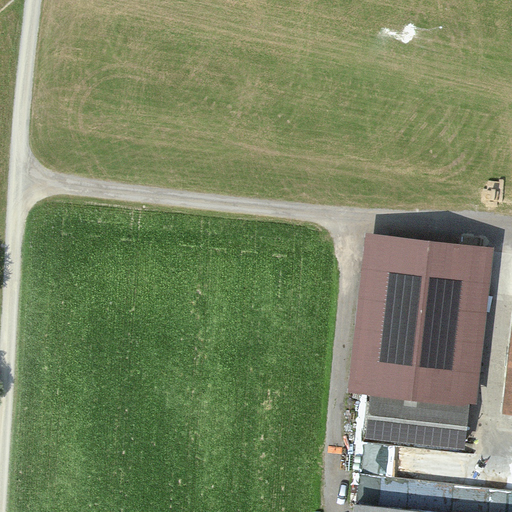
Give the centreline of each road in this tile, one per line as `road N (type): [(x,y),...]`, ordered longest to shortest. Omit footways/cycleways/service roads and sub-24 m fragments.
road 1 (track): [(18,179),(511,235)]
road 2 (track): [(0,467),(33,0)]
